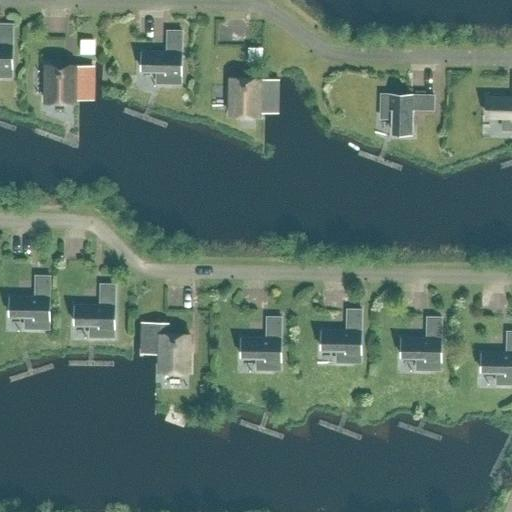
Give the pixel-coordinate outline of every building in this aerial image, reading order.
[(0,76),(11,76),(12,24),(0,23),(0,76)] [(180,83),(181,31),(167,31),(166,52),(141,52),(140,70),(157,70),(157,83),(180,83)] [(94,41),(81,40),(81,53),(94,53),(94,41)] [(248,48),(248,61),(261,61),(261,48),(248,48)] [(75,65),(46,65),(45,100),(50,100),(50,103),(70,104),(70,100),(74,100),(75,65)] [(230,117),(231,117),(234,117),(254,118),(254,117),(259,117),(259,79),(230,79),(230,117)] [(433,110),(433,95),(381,94),(380,118),(393,118),(393,134),(411,135),(411,110),(433,110)] [(486,116),(503,116),(503,129),(511,129),(511,98),(487,98),(486,116)] [(26,315),(26,328),(49,328),(50,276),(35,275),(35,297),(10,297),(9,315),(26,315)] [(91,324),(90,336),(114,337),(115,284),(100,284),(100,306),(75,305),(74,323),(91,324)] [(337,349),(337,361),(361,362),(362,309),(347,309),(346,331),(321,330),(321,349),(337,349)] [(257,356),(257,369),(281,369),(282,317),(267,316),(266,338),(241,338),(241,356),(257,356)] [(417,356),(417,369),(441,370),(442,317),(427,316),(426,338),(401,338),(401,356),(417,356)] [(159,372),(163,372),(163,373),(184,373),(184,372),(188,372),(189,335),(168,334),(168,324),(160,323),(159,372)] [(497,371),(497,383),(511,383),(511,331),(507,331),(506,353),(481,352),(481,371),(497,371)]
